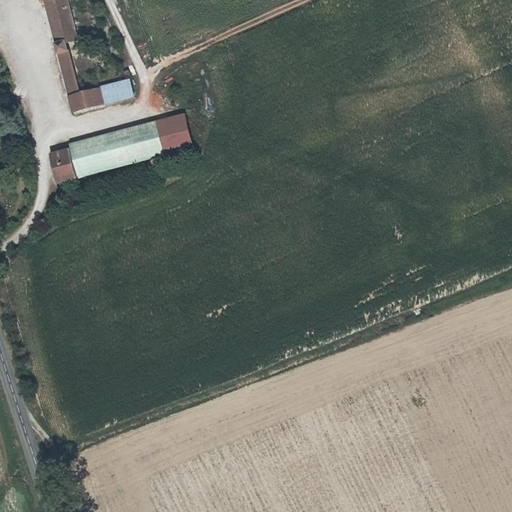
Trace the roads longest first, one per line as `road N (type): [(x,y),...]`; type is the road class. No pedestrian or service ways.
road 1 (track): [(0,251),(35,220),(44,196),(37,139),(146,109),(108,0)]
road 2 (track): [(309,0),(143,85)]
road 3 (secondary): [(49,511),(0,363)]
